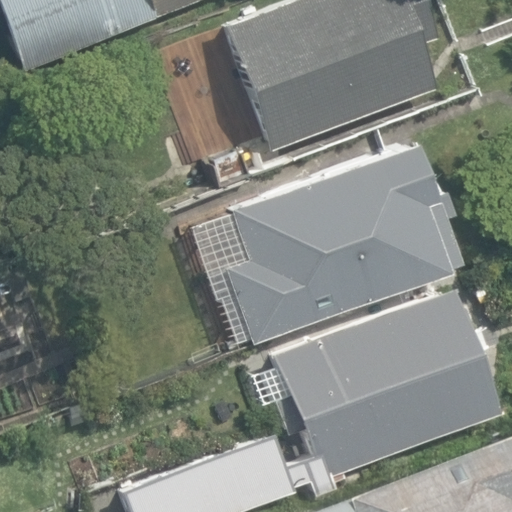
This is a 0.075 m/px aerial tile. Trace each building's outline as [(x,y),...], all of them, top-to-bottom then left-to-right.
[(0,0),(0,42),(9,67),(185,0),(0,0)] [(203,70),(241,170),(283,154),(277,137),(423,81),(407,38),(423,32),(411,0),(262,0),(212,19),(227,61),(203,70)] [(232,316),(240,339),(434,268),(431,261),(443,257),(427,212),(437,209),(428,183),(416,187),(398,136),(216,202),(234,255),(211,263),(225,300),(212,305),(218,321),(232,316)] [(225,145),(197,154),(207,185),(236,175),(225,145)] [(110,485),(119,511),(213,511),(283,485),(282,481),(298,474),(304,489),(322,482),(318,472),(487,406),(439,280),(260,349),(277,392),(265,397),(278,430),(290,426),(300,450),(273,460),(260,427),(110,485)] [(511,511),(511,491),(511,492),(492,441),(301,511),(511,511)]
